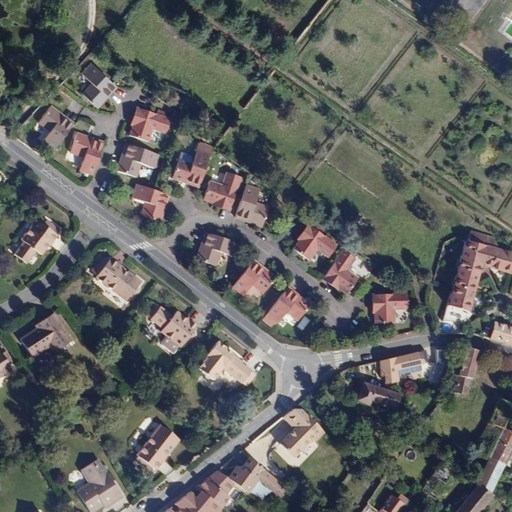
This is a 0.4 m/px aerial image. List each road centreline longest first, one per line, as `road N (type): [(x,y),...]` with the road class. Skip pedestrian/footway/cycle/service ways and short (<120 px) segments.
road 1 (residential): [(152,256),(192,219),(264,245),(345,314)]
road 2 (residential): [(302,368),(427,340),(465,339),(511,352)]
road 3 (residential): [(150,511),(284,403),(302,368)]
road 4 (residential): [(302,368),(152,256)]
road 5 (residential): [(0,313),(50,281),(98,214)]
road 6 (residential): [(98,214),(0,142)]
road 7 (unknown): [(88,207),(136,96)]
